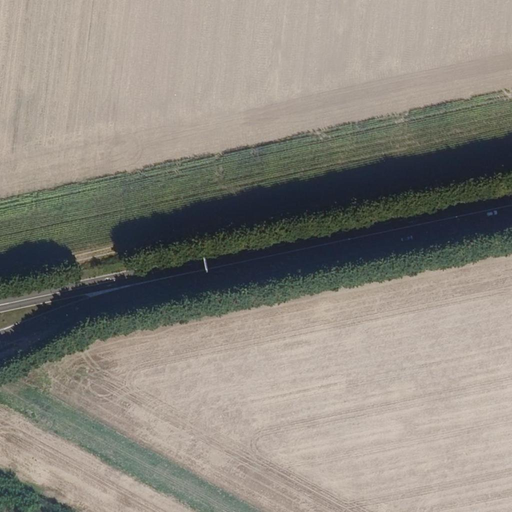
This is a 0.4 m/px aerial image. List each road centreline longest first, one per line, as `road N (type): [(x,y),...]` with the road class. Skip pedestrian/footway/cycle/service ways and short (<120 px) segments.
road 1 (primary): [(0,341),(89,304),(383,232)]
road 2 (primary): [(383,232),(275,245),(140,275)]
road 3 (primary): [(140,275),(0,308)]
road 4 (unclassified): [(140,275),(0,301)]
road 5 (primary): [(511,206),(383,232)]
